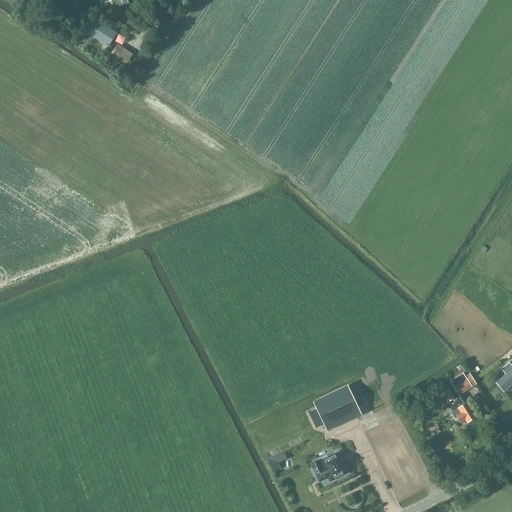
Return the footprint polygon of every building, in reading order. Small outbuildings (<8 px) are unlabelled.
[(95,19),(86,33),(108,46),(116,33),(95,19)] [(126,65),(132,54),(117,44),(110,54),(126,65)] [(503,392),(511,384),(511,366),(509,362),(502,368),(506,374),(495,383),(503,392)] [(458,396),(474,385),(476,384),(467,370),(465,371),(468,375),(465,376),(466,377),(453,385),(454,386),(450,388),(449,388),(441,393),(447,403),(460,423),(464,420),(466,423),(476,417),(467,403),(464,405),(458,396)] [(328,431),(361,415),(347,386),(314,402),(328,431)] [(347,473),(340,458),(337,452),(311,464),(320,483),(328,479),(330,482),(347,473)]
